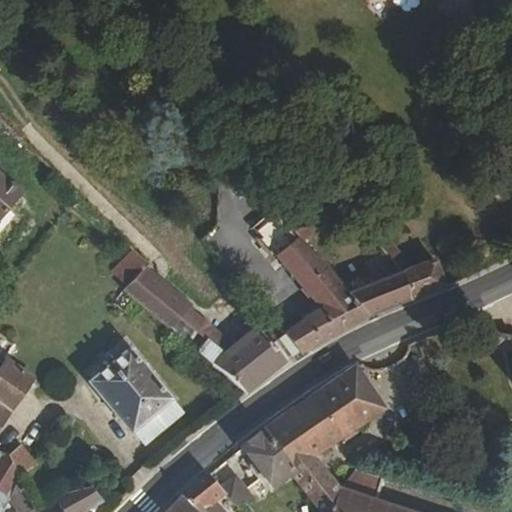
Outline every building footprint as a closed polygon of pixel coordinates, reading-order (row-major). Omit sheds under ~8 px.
[(0,219),(22,194),(0,175),(0,219)] [(297,239),(310,225),(287,198),(280,205),(272,211),(296,239),(297,239)] [(331,337),(367,317),(349,294),(329,269),(297,239),(296,239),(272,211),(253,228),(260,237),(256,240),(270,256),(274,253),(320,309),(285,334),(286,337),(300,353),(331,337)] [(149,264),(122,238),(116,246),(127,259),(114,272),(128,286),(133,281),(149,264)] [(410,300),(445,287),(434,261),(403,274),(410,300)] [(388,309),(410,300),(403,274),(349,294),(367,317),(388,309)] [(224,354),(133,281),(128,286),(123,290),(170,329),(170,328),(198,352),(197,352),(245,394),(271,374),(285,362),(300,353),(286,337),(271,346),(256,328),(224,354)] [(173,400),(129,348),(88,382),(132,434),(134,432),(143,444),(180,413),(170,401),(173,400)] [(0,426),(34,379),(7,360),(0,370),(0,426)] [(365,381),(355,368),(259,434),(290,474),(319,511),(325,511),(338,489),(313,457),(383,409),(365,381)] [(290,474),(259,434),(242,448),(273,488),(290,474)] [(10,459),(18,474),(35,465),(21,447),(7,457),(10,459)] [(10,497),(19,477),(18,474),(10,459),(7,457),(0,472),(0,510),(3,511),(10,497)] [(340,490),(376,501),(383,479),(355,470),(340,490)] [(220,488),(208,475),(182,496),(196,511),(222,511),(213,503),(225,494),(220,488)] [(37,511),(36,510),(19,477),(10,497),(18,511),(37,511)] [(234,477),(220,488),(225,494),(238,509),(245,502),(246,503),(252,498),(234,477)] [(84,511),(102,501),(90,489),(68,495),(56,500),(62,511),(84,511)] [(340,490),(338,489),(325,511),(375,511),(378,502),(376,501),(340,490)] [(166,511),(196,511),(182,496),(166,511)] [(409,511),(378,502),(375,511),(409,511)]
